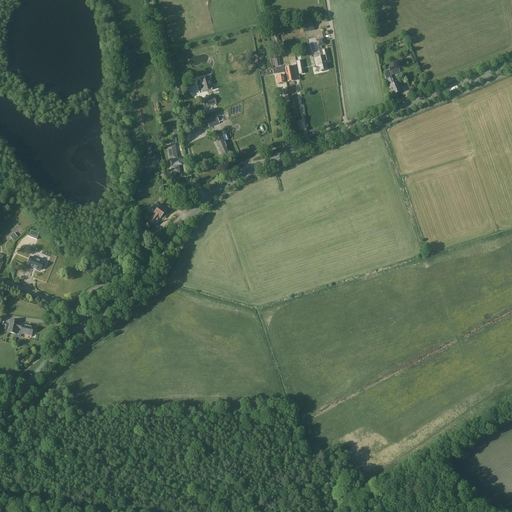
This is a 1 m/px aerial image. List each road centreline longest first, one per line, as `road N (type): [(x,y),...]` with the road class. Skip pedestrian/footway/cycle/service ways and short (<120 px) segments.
road 1 (secondary): [(204,202),(246,173),(511,65)]
road 2 (secondary): [(0,420),(204,202)]
road 3 (unclassified): [(204,202),(148,0)]
